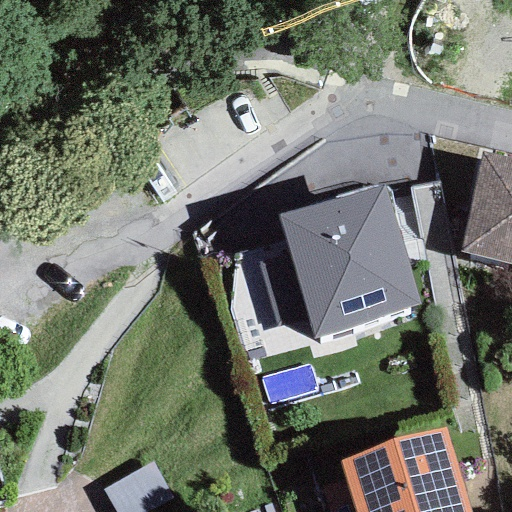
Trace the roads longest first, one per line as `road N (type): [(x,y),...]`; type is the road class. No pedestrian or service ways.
road 1 (residential): [(511,129),(360,94),(0,324)]
road 2 (track): [(360,94),(280,61),(257,60),(0,100)]
